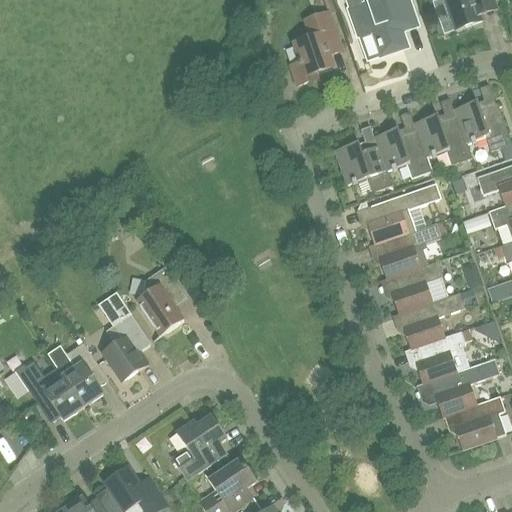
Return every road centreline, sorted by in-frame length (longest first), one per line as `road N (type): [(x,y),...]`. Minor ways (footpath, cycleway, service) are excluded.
road 1 (residential): [(4,511),(16,495),(193,379),(210,377),(230,385),(316,511)]
road 2 (residential): [(447,497),(374,368),(300,140)]
road 3 (residential): [(511,67),(487,61),(309,125),(300,140)]
